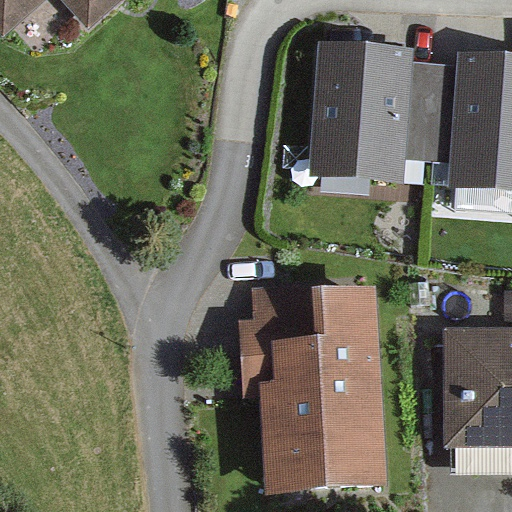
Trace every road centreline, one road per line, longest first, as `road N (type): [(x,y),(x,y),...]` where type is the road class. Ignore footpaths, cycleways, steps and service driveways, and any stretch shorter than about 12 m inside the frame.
road 1 (residential): [(156,306),(213,239),(242,152),(255,38),(275,9),(295,0)]
road 2 (residential): [(156,306),(0,129)]
road 3 (residential): [(168,511),(156,306)]
